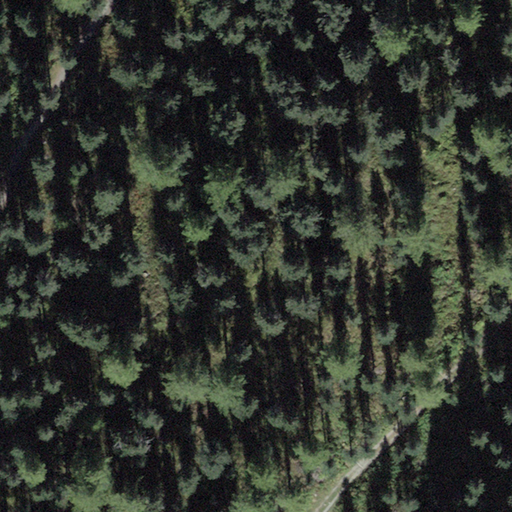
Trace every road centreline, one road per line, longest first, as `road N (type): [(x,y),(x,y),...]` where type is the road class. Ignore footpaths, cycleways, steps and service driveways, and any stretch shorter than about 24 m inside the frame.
road 1 (track): [(318,511),(511,304)]
road 2 (track): [(0,187),(115,0)]
